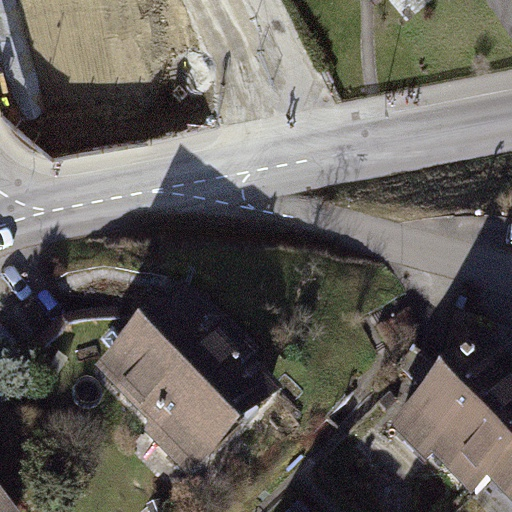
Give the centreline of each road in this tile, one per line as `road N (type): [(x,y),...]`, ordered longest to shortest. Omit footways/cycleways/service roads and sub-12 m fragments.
road 1 (residential): [(511,276),(443,250),(242,206),(231,179)]
road 2 (residential): [(511,122),(231,179)]
road 3 (residential): [(231,179),(114,196),(0,231)]
